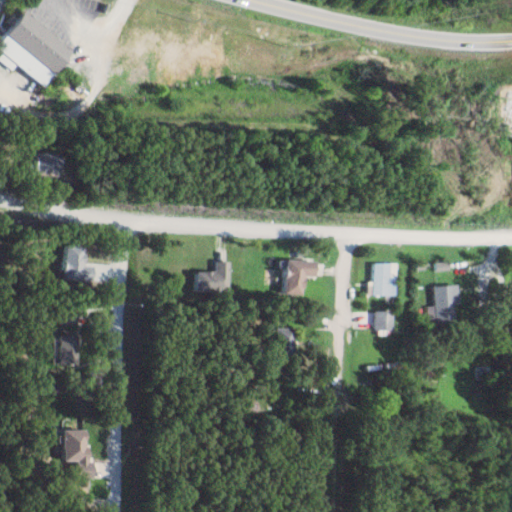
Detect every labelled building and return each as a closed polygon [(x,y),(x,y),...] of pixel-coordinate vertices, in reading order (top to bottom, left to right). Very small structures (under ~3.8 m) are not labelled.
[(14,64),(44,85),(69,48),(15,11),(0,33),(0,62),(11,70),(14,64)] [(28,173),(56,175),(57,153),(29,152),(28,173)] [(88,281),(89,266),(78,265),(79,246),(58,245),(57,279),(88,281)] [(277,294),(297,295),(298,276),(308,276),(308,260),(278,260),(277,294)] [(190,292),(225,292),(226,261),(210,261),(210,271),(191,271),(190,292)] [(441,270),(441,262),(429,262),(429,270),(441,270)] [(390,295),(390,276),(383,276),(383,263),(366,263),(366,281),(362,281),(362,294),(390,295)] [(429,323),(450,323),(449,285),(429,285),(429,323)] [(388,330),(389,311),(370,311),(369,329),(388,330)] [(268,356),(288,356),(289,328),(269,327),(268,356)] [(50,363),(73,363),(74,336),(51,335),(50,363)] [(88,476),(89,460),(83,460),(83,428),(58,428),(58,459),(71,459),(71,476),(88,476)]
